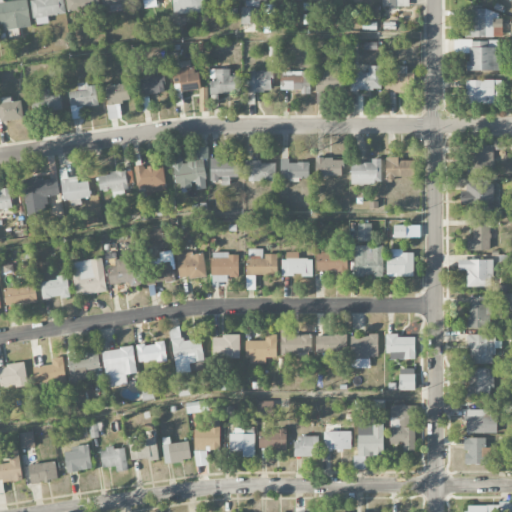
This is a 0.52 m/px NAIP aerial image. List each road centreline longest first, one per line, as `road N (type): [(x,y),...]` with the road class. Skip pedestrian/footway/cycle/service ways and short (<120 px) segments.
road 1 (residential): [(511,125),(184,128),(0,155)]
road 2 (residential): [(437,511),(435,0)]
road 3 (residential): [(511,485),(229,486),(48,511)]
road 4 (residential): [(435,305),(208,306),(0,336)]
